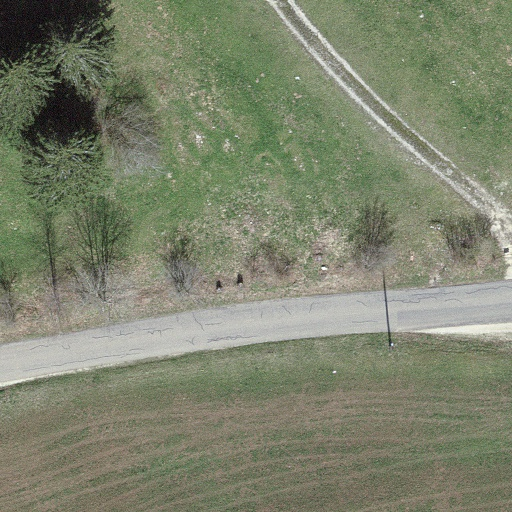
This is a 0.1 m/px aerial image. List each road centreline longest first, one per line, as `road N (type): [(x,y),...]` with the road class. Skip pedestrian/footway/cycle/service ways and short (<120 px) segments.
road 1 (unclassified): [(511,295),(186,331),(0,369)]
road 2 (track): [(289,0),(355,78),(511,228)]
